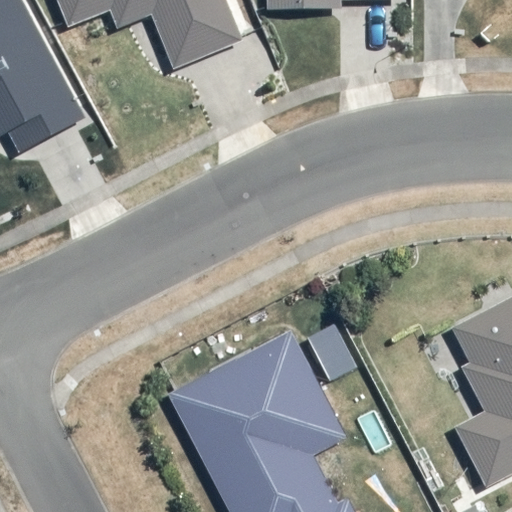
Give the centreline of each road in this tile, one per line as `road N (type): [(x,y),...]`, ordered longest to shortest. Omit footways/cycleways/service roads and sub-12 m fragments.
road 1 (residential): [(0,326),(257,192)]
road 2 (residential): [(511,139),(371,152),(257,192)]
road 3 (residential): [(77,511),(0,356)]
